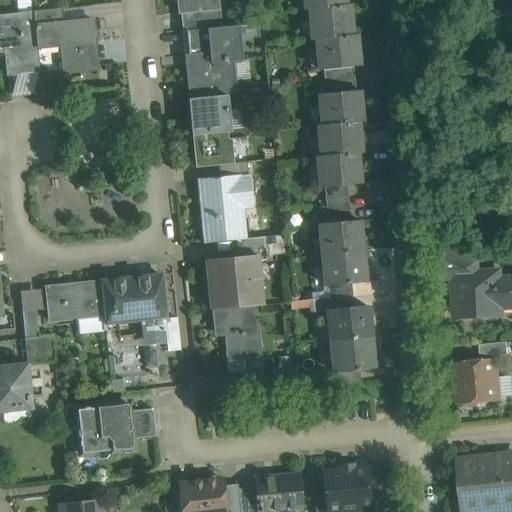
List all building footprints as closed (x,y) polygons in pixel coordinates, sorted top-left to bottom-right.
[(216,0),(177,0),(179,15),(182,14),(217,11),(216,0)] [(303,0),(305,11),(309,10),(345,6),(345,5),(344,0),(303,0)] [(345,6),(309,10),(312,41),(316,40),(352,36),(352,35),(349,5),(345,5),(345,6)] [(61,10),(33,13),(34,27),(63,23),(61,10)] [(217,11),(182,14),(184,32),(206,30),(219,29),(217,11)] [(0,15),(0,54),(5,54),(7,76),(39,73),(36,49),(34,27),(33,13),(0,15)] [(63,23),(34,27),(36,49),(60,46),(63,74),(97,70),(92,21),(63,23)] [(219,29),(206,30),(209,53),(186,55),(184,56),(188,100),(227,96),(227,97),(237,96),(234,62),(243,62),(239,27),(219,29)] [(206,30),(184,32),(186,55),(209,53),(206,30)] [(352,36),(316,40),(319,71),(353,67),(359,67),(356,35),(352,35),(352,36)] [(353,67),(323,71),(324,82),(354,79),(353,67)] [(354,79),(324,82),(325,94),(355,91),(354,79)] [(325,94),(319,95),(321,125),(322,126),(357,123),(358,123),(361,123),(358,91),(355,91),(325,94)] [(227,96),(188,100),(192,136),(227,132),(230,132),(227,97),(227,96)] [(357,123),(322,126),(321,125),(318,126),(321,156),(321,157),(357,153),(357,154),(361,154),(358,123),(357,123)] [(228,140),(227,132),(192,136),(195,168),(218,166),(233,164),(234,164),(231,140),(228,140)] [(357,153),(321,157),(321,156),(317,157),(320,188),(346,186),(360,184),(357,154),(357,153)] [(233,164),(218,166),(220,179),(248,177),(246,163),(234,164),(233,164)] [(220,179),(197,181),(204,244),(236,240),(245,239),(242,208),(234,209),(233,198),(250,197),(248,177),(220,179)] [(346,186),(324,188),(325,200),(347,198),(346,186)] [(347,198),(325,200),(326,212),(348,210),(347,198)] [(348,210),(326,212),(327,224),(349,222),(348,210)] [(327,224),(319,225),(322,256),(362,252),(359,221),(349,222),(327,224)] [(245,239),(236,240),(237,258),(256,256),(256,261),(266,260),(264,238),(245,239)] [(478,259),(437,247),(438,280),(454,280),(454,275),(479,274),(478,259)] [(362,252),(322,256),(325,287),(351,284),(365,283),(362,252)] [(237,258),(206,261),(211,311),(256,307),(261,306),(256,261),(256,256),(237,258)] [(479,274),(454,275),(454,280),(456,317),(501,315),(501,308),(511,307),(511,279),(499,280),(499,273),(479,274)] [(157,276),(101,283),(101,281),(99,281),(104,325),(105,325),(105,323),(141,319),(142,334),(164,332),(165,343),(166,343),(159,274),(157,274),(157,276)] [(98,283),(46,289),(49,322),(102,316),(99,281),(98,281),(98,283)] [(351,284),(329,287),(330,298),(352,296),(351,284)] [(20,288),(23,333),(36,332),(35,310),(42,309),(41,287),(20,288)] [(256,307),(211,311),(213,328),(222,327),(225,352),(225,353),(226,362),(242,361),(242,360),(261,358),(256,307)] [(367,307),(327,311),(331,342),(370,338),(367,307)] [(370,338),(331,342),(333,373),(359,371),(373,369),(370,338)] [(507,343),(479,346),(480,357),(508,355),(507,343)] [(496,360),(454,364),(458,405),(476,404),(479,406),(485,406),(487,402),(501,401),(496,360)] [(27,365),(0,367),(0,412),(31,409),(27,365)] [(359,371),(337,373),(338,385),(360,382),(359,371)] [(128,405),(76,410),(78,422),(80,422),(81,431),(77,431),(77,437),(79,437),(80,448),(88,447),(94,453),(125,450),(125,448),(132,447),(131,439),(129,412),(128,405)] [(152,410),(129,412),(131,439),(155,437),(152,410)] [(217,411),(206,412),(207,428),(218,427),(217,411)] [(511,455),(464,460),(465,473),(461,474),(463,501),(483,499),(484,511),(489,511),(511,509),(511,455)] [(387,511),(386,465),(336,466),(336,463),(320,463),(321,511),(387,511)] [(298,476),(254,480),(255,488),(257,511),(295,511),(295,510),(301,509),(298,476)] [(223,485),(206,487),(205,481),(188,483),(189,489),(179,490),(180,502),(184,502),(184,511),(225,511),(223,486),(223,485)] [(223,486),(225,511),(239,511),(237,489),(237,485),(223,486)] [(239,511),(257,511),(255,488),(237,489),(239,511)] [(101,511),(100,502),(60,506),(60,511),(101,511)]
